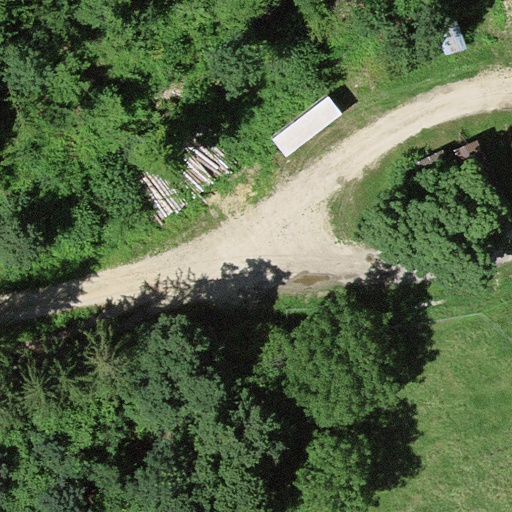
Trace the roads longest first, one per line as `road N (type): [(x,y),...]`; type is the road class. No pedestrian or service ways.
road 1 (track): [(0,307),(89,286),(142,287),(317,238)]
road 2 (track): [(317,238),(332,191),(365,161),(484,101),(511,101)]
road 3 (track): [(142,287),(85,343),(0,362)]
road 4 (track): [(511,221),(462,257),(386,264)]
